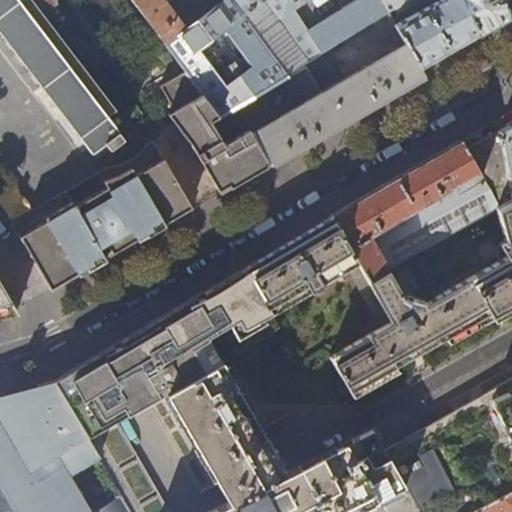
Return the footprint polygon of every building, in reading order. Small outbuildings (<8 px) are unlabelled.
[(0,0),(0,31),(90,151),(104,142),(109,148),(124,137),(119,130),(128,123),(55,33),(72,21),(56,0),(0,0)] [(134,0),(186,70),(219,114),(234,105),(247,97),(279,78),(286,74),(243,14),(262,0),(134,0)] [(355,0),(306,30),(294,10),(307,0),(262,0),(243,14),(286,74),(303,64),(325,50),(373,21),(385,13),(393,9),(407,0),(355,0)] [(503,0),(435,0),(392,24),(419,68),(492,26),(507,17),(503,0)] [(393,9),(385,13),(391,22),(399,18),(393,9)] [(385,13),(373,21),(391,50),(342,78),(325,50),(303,64),(340,124),(424,75),(419,68),(392,24),(391,22),(385,13)] [(303,64),(286,74),(279,78),(296,105),(261,124),(247,97),(234,105),(270,165),(340,124),(303,64)] [(219,114),(186,70),(160,85),(173,110),(167,114),(183,136),(184,135),(219,114)] [(270,165),(234,105),(219,114),(184,135),(219,194),(270,165)] [(488,133),(463,147),(499,209),(511,201),(511,120),(505,123),(497,128),(504,165),(499,166),(495,147),(488,133)] [(496,211),(499,209),(463,147),(460,142),(332,216),(369,281),(389,270),(496,211)] [(192,209),(157,152),(19,236),(51,293),(192,209)] [(511,201),(499,209),(496,211),(501,241),(494,243),(502,257),(427,300),(425,297),(405,292),(404,295),(401,294),(389,270),(369,281),(332,216),(246,267),(271,311),(314,286),(315,289),(320,286),(319,284),(347,267),(380,327),(328,356),(351,397),(397,370),(394,365),(444,337),(447,342),(463,333),(491,317),(492,318),(511,307),(511,201)] [(148,400),(220,360),(280,327),(271,311),(246,267),(196,297),(150,323),(101,351),(53,380),(85,435),(86,435),(113,419),(148,400)] [(0,316),(14,313),(0,287),(0,316)] [(166,511),(113,419),(86,435),(100,459),(121,495),(130,511),(416,511),(382,451),(370,429),(287,473),(220,360),(148,400),(202,492),(217,485),(227,502),(208,511),(166,511)] [(469,511),(511,490),(511,377),(503,383),(428,425),(382,451),(416,511),(469,511)] [(53,380),(0,394),(0,497),(8,511),(130,511),(121,495),(94,510),(73,475),(100,459),(86,435),(85,435),(53,380)] [(511,511),(511,490),(469,511),(511,511)]
